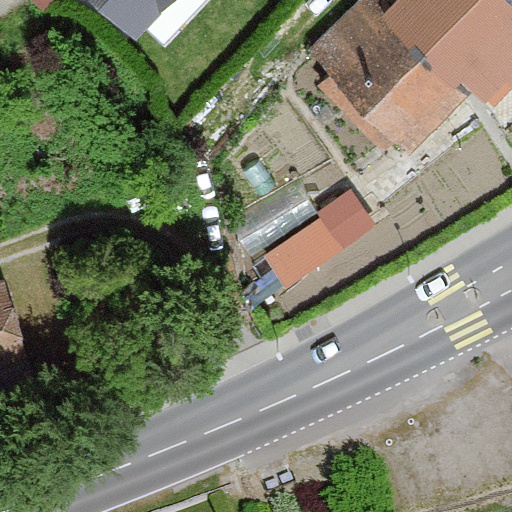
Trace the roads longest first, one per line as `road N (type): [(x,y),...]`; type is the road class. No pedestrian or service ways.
road 1 (secondary): [(2,511),(275,401),(511,277)]
road 2 (track): [(0,252),(100,217),(147,225),(201,270),(275,401)]
road 3 (residential): [(320,0),(204,117)]
